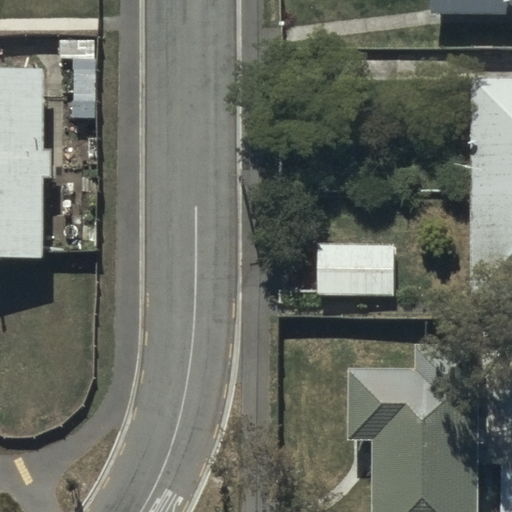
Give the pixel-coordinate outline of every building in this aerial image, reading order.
[(511,0),(434,0),(434,23),(511,22),(511,0)] [(95,45),(60,46),(60,67),(75,67),(76,124),(97,123),(95,45)] [(46,81),(0,81),(0,269),(47,269),(46,192),(51,192),(51,163),(47,163),(46,81)] [(511,87),(473,87),(474,314),(511,313),(511,87)] [(395,252),(317,251),(316,299),(394,300),(395,252)] [(346,381),(345,452),(374,453),(373,511),(480,511),(483,413),(444,412),(444,397),(425,396),(425,383),(346,381)] [(511,511),(511,467),(503,467),(502,511),(511,511)]
